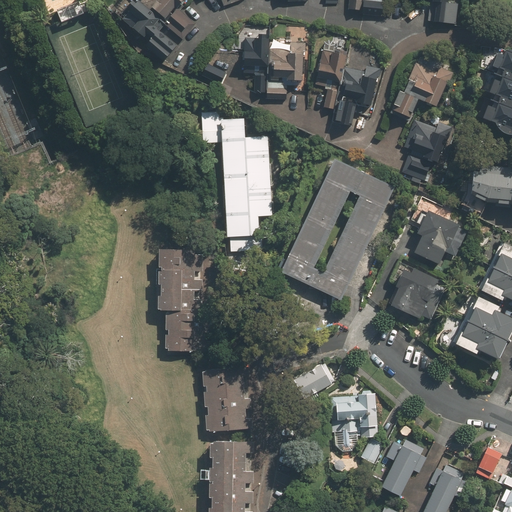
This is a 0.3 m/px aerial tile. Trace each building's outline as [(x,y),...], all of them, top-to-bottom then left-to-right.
[(188,0),(130,0),(127,5),(131,8),(121,20),(167,58),(178,45),(160,30),(165,24),(183,38),(194,24),(173,7),(178,0),(184,4),(188,0)] [(349,0),(348,11),(384,15),(385,0),(399,0),(400,0),(349,0)] [(427,0),(439,2),(437,22),(457,25),(460,4),(450,3),(450,0),(427,0)] [(82,1),(57,10),(61,22),(86,13),(82,1)] [(257,37),(243,37),(243,73),(255,73),(255,93),(286,93),(286,82),(301,82),(301,52),(305,52),(306,44),(291,43),(290,51),(270,50),(270,38),(268,38),(268,33),(257,33),(257,37)] [(347,55),(322,49),(316,78),(343,84),(341,92),(328,89),(323,109),(335,112),(333,123),(354,128),(357,115),(369,118),(381,69),(366,66),(365,73),(344,68),(347,55)] [(498,98),(489,122),(511,131),(511,53),(507,51),(505,58),(493,54),(489,65),(496,68),(494,74),(500,76),(492,95),(498,98)] [(227,72),(208,63),(201,76),(220,85),(227,72)] [(399,89),(389,112),(411,122),(420,102),(438,110),(453,74),(442,69),(440,73),(417,63),(405,92),(399,89)] [(221,111),(203,111),(204,142),(224,141),(229,251),(234,251),(235,265),(256,264),(256,253),(264,253),(263,223),(272,222),(268,137),(246,138),(245,117),(221,118),(221,111)] [(446,131),(416,120),(406,146),(413,148),(404,172),(423,179),(430,162),(439,165),(449,138),(444,136),(446,131)] [(397,186),(337,158),(282,275),(342,303),(397,186)] [(471,201),(493,202),(495,174),(473,172),(471,201)] [(493,202),(511,203),(511,174),(495,174),(493,202)] [(461,225),(428,210),(417,234),(422,236),(415,251),(439,262),(445,248),(457,254),(467,231),(460,228),(461,225)] [(511,246),(503,243),(481,290),(503,300),(505,296),(511,299),(511,246)] [(195,248),(160,248),(160,267),(162,267),(162,270),(159,270),(159,284),(162,284),(162,295),(160,295),(159,310),(167,310),(166,351),(198,351),(199,289),(193,289),(193,270),(202,270),(202,260),(195,260),(195,248)] [(411,271),(403,267),(395,286),(399,288),(392,306),(420,318),(422,315),(433,320),(445,291),(437,288),(441,278),(413,266),(411,271)] [(501,305),(479,294),(455,343),(475,353),(478,348),(499,359),(511,331),(511,316),(499,310),(501,305)] [(336,380),(325,363),(300,380),(311,397),(336,380)] [(238,366),(202,369),(204,385),(207,385),(207,391),(204,391),(205,406),(208,405),(209,415),(207,415),(208,430),(255,427),(254,416),(247,417),(246,409),(253,408),(252,398),(246,399),(244,378),(239,378),(238,366)] [(361,395),(332,397),(335,433),(336,446),(345,451),(354,450),(357,443),(360,437),(380,436),(376,393),(373,392),(371,390),(363,391),(361,395)] [(385,445),(373,438),(362,456),(375,463),(385,445)] [(401,443),(396,441),(388,457),(393,460),(381,485),(400,494),(413,468),(420,472),(427,458),(421,454),(423,449),(403,439),(401,443)] [(254,442),(209,441),(208,458),(213,458),(213,466),(210,466),(208,511),(254,511),(247,511),(248,504),(253,504),(254,491),(247,491),(247,481),(253,481),(253,472),(247,472),(247,452),(253,452),(254,442)] [(502,453),(489,447),(477,472),(491,478),(502,453)] [(443,471),(437,468),(429,484),(435,487),(422,511),(447,511),(455,495),(462,498),(469,483),(462,480),(464,474),(446,465),(443,471)] [(511,511),(511,489),(505,486),(498,502),(503,504),(499,511),(511,511)]
